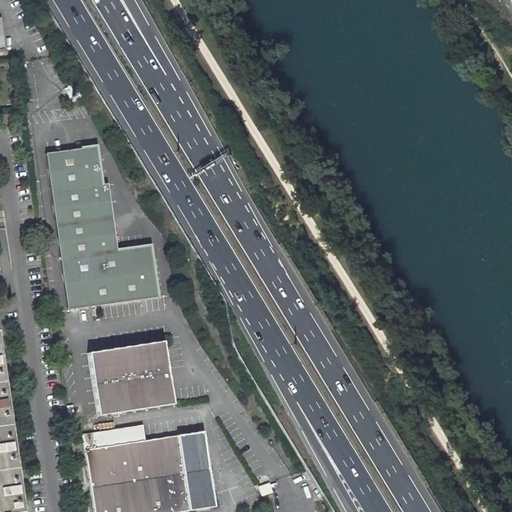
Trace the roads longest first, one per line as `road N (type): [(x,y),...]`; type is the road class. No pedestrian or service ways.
road 1 (trunk): [(66,0),(378,511)]
road 2 (trunk): [(417,511),(155,81)]
